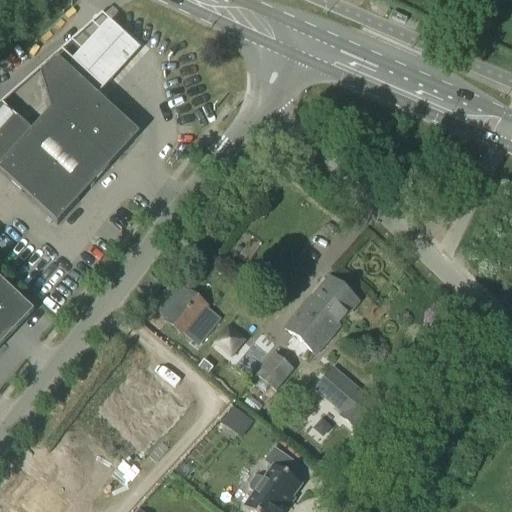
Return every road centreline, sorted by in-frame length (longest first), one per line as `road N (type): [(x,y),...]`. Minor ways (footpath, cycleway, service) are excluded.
road 1 (unclassified): [(262,101),(0,439)]
road 2 (unclassified): [(487,313),(262,101)]
road 3 (unclassified): [(351,511),(487,313)]
road 4 (primary): [(511,134),(301,42)]
